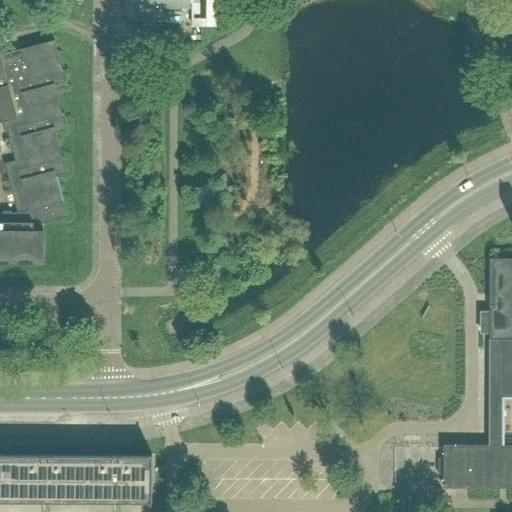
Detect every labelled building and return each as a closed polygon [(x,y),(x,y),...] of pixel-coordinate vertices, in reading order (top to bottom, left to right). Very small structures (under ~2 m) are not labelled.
[(137,0),(137,12),(194,13),(193,0),(137,0)] [(211,0),(211,1),(196,2),(196,7),(194,10),(194,23),(222,23),(221,0),(211,0)] [(0,254),(31,255),(44,255),(44,219),(67,213),(64,196),(62,197),(55,174),(69,170),(64,154),(61,154),(55,130),(69,126),(64,110),(62,111),(55,87),(69,83),(64,67),(62,68),(55,44),(57,43),(55,37),(1,51),(0,46),(0,45),(0,88),(8,86),(17,117),(2,121),(2,123),(6,122),(17,161),(6,164),(18,212),(13,214),(13,222),(5,222),(5,221),(0,222),(0,224),(3,224),(3,227),(0,226),(0,254)] [(511,258),(491,259),(491,261),(494,261),(494,305),(491,305),(491,313),(482,313),(482,332),(491,332),(491,339),(494,339),(492,445),(445,445),(444,487),(446,487),(446,485),(468,485),(468,487),(471,487),(471,485),(511,485),(511,258)] [(81,500),(122,501),(151,501),(151,502),(153,502),(153,454),(151,454),(151,456),(82,455),(81,500)] [(0,500),(11,500),(11,455),(0,455),(0,500)] [(11,500),(41,500),(81,500),(82,455),(11,455),(11,500)]
